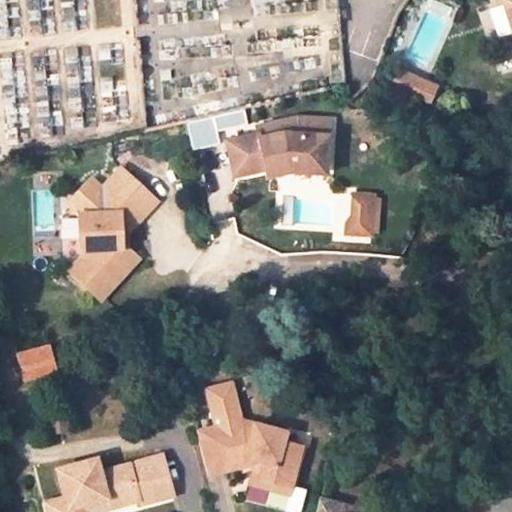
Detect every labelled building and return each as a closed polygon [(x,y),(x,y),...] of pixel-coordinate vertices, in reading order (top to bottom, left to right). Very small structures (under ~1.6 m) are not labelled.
[(508,62),(511,60),(511,0),(482,0),(485,8),(490,6),(508,62)] [(432,88),(395,72),(388,88),(425,104),(432,88)] [(229,112),(182,122),(189,150),(216,144),(211,126),(231,121),(229,112)] [(267,166),(278,165),(315,166),(316,137),(276,135),(257,137),(256,131),(222,139),(228,173),(267,166)] [(82,249),(72,258),(62,269),(93,298),(133,258),(120,244),(116,244),(116,227),(122,227),(153,195),(117,159),(97,178),(85,168),(66,186),(79,198),(71,206),(72,220),(82,229),(82,249)] [(278,165),(267,166),(269,176),(277,175),(314,176),(315,166),(278,165)] [(66,186),(59,194),(71,206),(79,198),(66,186)] [(370,195),(350,195),(349,218),(344,222),(343,233),(368,234),(370,195)] [(82,229),(72,220),(72,258),(82,249),(82,229)] [(44,346),(13,355),(21,380),(51,371),(44,346)] [(223,414),(224,422),(236,423),(227,382),(202,388),(209,417),(223,414)] [(281,435),(236,423),(224,422),(192,430),(203,474),(223,469),(221,459),(241,454),(261,460),(255,481),(286,489),(297,449),(279,444),(281,435)] [(255,481),(261,460),(241,454),(221,459),(223,469),(242,464),(249,470),(244,487),(284,498),(286,489),(255,481)] [(43,511),(85,511),(83,500),(105,496),(107,501),(136,494),(138,504),(169,496),(161,459),(97,472),(95,463),(55,471),(57,485),(39,489),(43,511)] [(83,500),(85,511),(99,511),(138,504),(136,494),(107,501),(105,496),(83,500)] [(346,511),(347,509),(317,502),(313,511),(346,511)]
